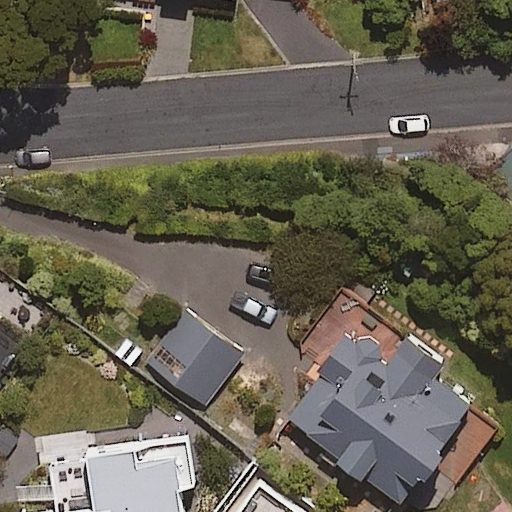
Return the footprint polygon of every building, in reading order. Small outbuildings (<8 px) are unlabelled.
[(511,145),(484,171),(511,202),(511,145)] [(246,348),(190,306),(150,360),(205,402),(246,348)] [(494,421),(466,403),(472,392),(433,367),(444,350),(404,325),(383,358),(336,328),(284,411),(324,436),(320,442),(407,497),(426,466),(454,484),(494,421)] [(63,471),(66,507),(59,508),(59,511),(181,511),(180,489),(192,488),(189,439),(86,447),(88,469),(63,471)] [(295,511),(250,480),(227,511),(295,511)]
